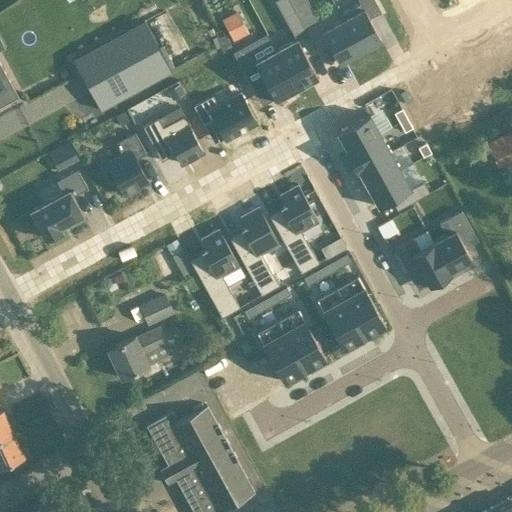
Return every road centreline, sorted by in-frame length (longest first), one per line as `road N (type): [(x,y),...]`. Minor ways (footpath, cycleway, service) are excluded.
road 1 (residential): [(12,295),(299,141)]
road 2 (residential): [(299,141),(405,327)]
road 3 (residential): [(438,44),(301,125),(299,141)]
road 4 (tertiary): [(96,448),(12,295)]
road 5 (residential): [(416,347),(271,426)]
road 6 (residential): [(416,347),(481,464)]
